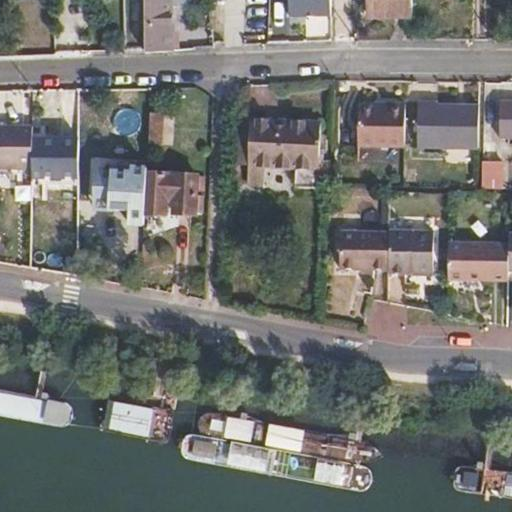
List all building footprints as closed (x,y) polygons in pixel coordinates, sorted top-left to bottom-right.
[(169,49),(173,49),(171,0),(147,0),(148,50),(169,49)] [(327,0),(289,0),(289,16),(328,16),(327,0)] [(328,37),(328,17),(305,17),(305,37),(328,37)] [(511,131),(511,95),(500,95),(500,131),(511,131)] [(479,141),(481,103),(440,103),(440,98),(420,98),(421,141),(479,141)] [(408,143),(407,99),(376,99),(376,103),(362,103),(362,143),(408,143)] [(237,151),(252,152),(254,110),(240,109),(237,151)] [(295,192),(317,193),(323,114),(283,112),(254,110),(252,152),(250,174),(266,175),(266,171),(295,173),(295,192)] [(167,145),(169,113),(152,112),(151,145),(167,145)] [(34,138),(34,126),(0,125),(0,171),(33,172),(34,138)] [(80,138),(34,138),(33,172),(33,182),(79,183),(80,138)] [(506,189),(506,160),(483,160),(483,189),(506,189)] [(133,171),(100,170),(98,203),(113,204),(113,209),(133,209),(133,171)] [(202,174),(145,172),(144,215),(164,215),(164,212),(196,212),(201,207),(201,193),(198,193),(198,187),(202,187),(202,174)] [(391,264),(391,268),(434,268),(434,228),(392,228),(392,229),(391,264)] [(504,266),(505,255),(505,229),(448,228),(448,266),(504,266)] [(344,263),(391,264),(392,229),(344,229),(344,263)]
